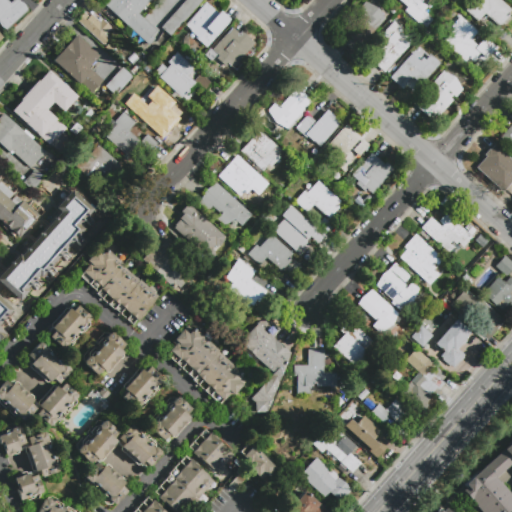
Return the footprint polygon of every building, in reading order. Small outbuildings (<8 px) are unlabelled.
[(25,8),(4,29),(0,25),(0,0),(7,0),(8,1),(8,0),(20,0),(23,3),(24,5),(25,8)] [(154,39),(148,45),(104,5),(108,0),(150,0),(138,14),(155,30),(150,36),(154,39)] [(202,0),(170,36),(160,27),(184,0),(202,0)] [(420,0),(420,1),(426,6),(423,9),(427,13),(419,22),(404,10),(408,6),(400,0),(420,0)] [(477,21),(465,10),(474,0),(475,0),(477,2),(478,0),(500,0),(511,10),(497,25),(484,13),(477,21)] [(185,25),(206,2),(218,13),(220,11),(231,20),(206,47),(195,37),(196,36),(185,25)] [(364,2),(377,8),(385,19),(361,44),(350,39),(345,32),(360,13),(357,11),(364,2)] [(109,39),(103,45),(76,20),(84,12),(88,17),(91,14),(97,19),(99,16),(111,27),(104,34),(109,39)] [(459,16),(472,27),(465,35),(479,47),(470,59),(468,57),(465,61),(442,41),(453,29),(450,27),(459,16)] [(384,72),(374,62),(383,52),(373,43),(393,21),(402,29),(398,35),(409,45),(384,72)] [(231,66),(227,63),(224,65),(214,57),(217,54),(210,48),(231,26),(237,32),(240,29),(253,41),(231,66)] [(102,80),(90,93),(80,83),(78,84),(52,61),(76,35),(98,55),(86,68),(91,73),(92,71),(102,80)] [(429,54),(439,63),(420,84),(412,77),(402,89),(389,77),(414,51),(425,60),(429,54)] [(167,63),(176,52),(194,68),(187,76),(193,81),(200,73),(212,84),(204,92),(196,85),(187,95),(185,93),(181,97),(153,73),(161,64),(165,68),(169,64),(167,63)] [(138,65),(133,71),(129,68),(135,62),(138,65)] [(144,63),(149,67),(146,71),(141,67),(144,63)] [(132,77),(115,96),(104,86),(121,67),(132,77)] [(77,97),(63,112),(54,104),(47,111),(66,128),(62,132),(69,139),(58,151),(49,144),(48,145),(12,111),(21,101),(20,100),(38,80),(39,81),(48,71),(77,97)] [(442,71),(454,77),(461,89),(455,97),(452,95),(449,98),(452,100),(433,122),(413,104),(442,71)] [(150,85),(173,105),(163,116),(165,118),(154,130),(127,106),(137,95),(139,98),(150,85)] [(267,109),(273,102),(278,106),(294,87),(301,91),(309,101),(303,108),(305,109),(287,129),(285,127),(274,121),(267,109)] [(94,113),(87,122),(80,116),(88,108),(94,113)] [(104,136),(107,133),(101,127),(109,118),(112,121),(122,111),(123,112),(124,110),(128,114),(127,115),(134,122),(127,130),(140,141),(146,134),(157,144),(149,153),(141,146),(130,159),(104,136)] [(295,128),(307,115),(315,122),(326,110),(340,123),(319,146),(314,142),(314,143),(307,136),(306,138),(295,128)] [(43,150),(29,166),(9,148),(7,150),(0,143),(0,113),(1,112),(43,150)] [(82,128),(75,136),(67,129),(75,121),(82,128)] [(346,125),(348,127),(350,124),(351,125),(357,130),(356,132),(361,137),(348,151),(357,159),(344,173),(320,152),(345,124),(346,125)] [(511,150),(498,138),(511,124),(511,150)] [(240,151),(258,130),(280,150),(276,155),(276,160),(270,167),(268,164),(260,174),(253,167),(255,165),(240,151)] [(305,148),(301,144),(304,139),(309,143),(305,148)] [(359,156),(352,150),(362,139),(368,145),(359,156)] [(97,145),(119,165),(116,169),(118,172),(108,183),(93,169),(86,177),(74,166),(84,155),(86,157),(97,145)] [(496,145),(511,159),(511,184),(504,193),(475,168),(496,145)] [(365,192),(355,183),(358,181),(351,175),(371,153),(383,165),(385,162),(394,170),(372,194),(367,190),(365,192)] [(239,195),(237,193),(217,176),(236,155),(269,184),(258,196),(250,188),(246,193),(243,191),(239,195)] [(32,190),(23,183),(35,169),(44,177),(32,190)] [(294,201),(303,191),(305,193),(317,181),(339,201),(335,205),(337,208),(328,218),(313,204),(306,212),(294,201)] [(0,221),(0,182),(13,194),(8,200),(9,201),(14,196),(20,201),(21,199),(37,214),(24,229),(25,229),(18,237),(0,221)] [(251,214),(241,225),(233,218),(225,226),(216,218),(220,214),(211,206),(208,210),(198,201),(206,191),(215,182),(251,214)] [(76,223),(81,227),(76,233),(83,239),(79,244),(72,237),(61,249),(67,254),(63,259),(57,253),(38,275),(36,273),(35,274),(24,287),(26,289),(17,298),(0,282),(0,270),(17,252),(19,254),(58,210),(54,206),(69,189),(90,207),(85,214),(89,218),(85,222),(81,218),(76,223)] [(352,201),(357,196),(361,200),(366,194),(370,198),(361,209),(352,201)] [(315,227),(314,229),(319,234),(314,240),(308,234),(307,236),(308,237),(299,247),(297,245),(293,249),(271,230),(270,229),(282,216),(280,214),(289,204),(315,227)] [(185,205),(193,211),(194,210),(225,237),(215,248),(213,246),(205,255),(172,227),(183,214),(179,212),(185,205)] [(472,237),(463,247),(458,241),(456,244),(453,242),(451,244),(454,247),(448,253),(421,228),(430,217),(441,227),(443,225),(438,220),(445,213),(446,213),(472,237)] [(316,221),(321,215),(330,223),(325,229),(316,221)] [(470,222),(472,225),(467,230),(464,228),(470,222)] [(475,229),(471,235),(467,232),(471,226),(475,229)] [(433,267),(431,269),(437,274),(428,284),(400,258),(404,254),(399,250),(414,233),(441,258),(436,264),(433,261),(430,264),(433,267)] [(247,254),(255,245),(258,247),(270,234),(292,254),(288,258),(290,260),(280,271),(265,257),(259,265),(247,254)] [(166,237),(196,265),(181,281),(183,283),(178,288),(175,286),(173,288),(141,259),(155,244),(158,247),(166,237)] [(477,241),(482,237),(486,241),(481,245),(477,241)] [(108,303),(112,299),(105,293),(101,297),(96,292),(101,286),(98,284),(94,288),(79,275),(79,274),(88,265),(84,262),(96,249),(101,253),(106,248),(122,262),(121,264),(132,273),(139,280),(140,279),(158,295),(143,311),(144,312),(137,320),(136,318),(131,323),(126,318),(130,314),(124,308),(120,312),(114,307),(114,308),(108,303)] [(511,262),(511,268),(505,276),(495,266),(504,256),(511,262)] [(475,260),(471,265),(467,262),(471,257),(475,260)] [(253,272),(249,279),(266,290),(258,302),(255,301),(252,305),(239,296),(229,289),(233,283),(225,277),(228,273),(237,259),(238,260),(254,271),(253,272)] [(207,266),(200,272),(196,267),(203,261),(207,266)] [(401,270),(411,279),(407,284),(411,288),(414,285),(418,288),(412,301),(401,308),(375,285),(381,274),(388,270),(393,262),(401,270)] [(509,277),(511,279),(511,289),(508,293),(511,296),(511,312),(511,313),(506,309),(503,313),(482,294),(497,277),(501,282),(503,280),(505,282),(509,277)] [(503,318),(486,337),(475,328),(482,320),(474,313),(467,321),(447,303),(462,286),(472,295),(474,293),(503,318)] [(361,297),(371,289),(398,313),(392,325),(380,332),(371,326),(376,321),(357,304),(361,297)] [(0,299),(11,309),(6,315),(13,322),(9,326),(1,319),(0,320),(0,328),(7,335),(0,342),(0,299)] [(76,305),(91,316),(89,318),(84,325),(83,324),(82,323),(68,341),(69,341),(67,343),(63,348),(61,347),(48,337),(54,330),(49,326),(50,325),(53,321),(54,322),(62,312),(62,311),(65,307),(67,309),(71,312),(76,305)] [(432,316),(436,322),(432,325),(427,319),(432,316)] [(461,344),(454,352),(451,349),(445,356),(433,345),(455,320),(469,332),(459,342),(461,344)] [(290,352),(278,380),(267,409),(253,413),(254,402),(249,398),(272,372),(238,344),(257,321),(270,321),(278,329),(272,336),(290,352)] [(377,346),(362,363),(361,361),(355,368),(332,347),(353,324),(377,346)] [(415,340),(410,335),(420,324),(426,329),(415,340)] [(217,352),(242,373),(240,375),(246,380),(240,387),(231,397),(227,394),(222,400),(218,404),(203,391),(208,386),(201,380),(197,384),(191,379),(192,378),(187,374),(191,369),(185,363),(181,368),(165,354),(175,344),(171,342),(186,325),(192,330),(194,328),(219,350),(217,352)] [(426,338),(435,329),(440,334),(430,343),(426,338)] [(111,332),(124,344),(118,350),(122,354),(122,356),(108,373),(105,373),(101,369),(96,375),(83,364),(83,361),(87,357),(90,356),(90,357),(106,340),(105,340),(105,337),(109,333),(111,332)] [(25,357),(37,343),(40,342),(45,347),(45,349),(45,350),(61,365),(61,364),(64,364),(69,369),(69,371),(57,384),(51,378),(48,382),(45,382),(42,380),(42,379),(33,370),(32,370),(29,367),(29,365),(31,363),(25,357)] [(443,383),(438,389),(436,388),(430,395),(431,397),(426,403),(428,405),(421,413),(398,392),(409,380),(410,381),(418,372),(404,360),(415,348),(433,364),(429,369),(432,372),(437,366),(447,374),(441,381),(443,383)] [(293,375),(293,365),(307,365),(307,350),(323,350),(324,372),(335,372),(335,386),(309,386),(309,394),(296,394),(296,375),(293,375)] [(133,408),(119,396),(124,389),(122,387),(139,366),(143,370),(147,364),(164,379),(141,407),(136,407),(135,406),(133,408)] [(399,373),(394,378),(390,374),(394,369),(399,373)] [(0,381),(3,378),(9,384),(13,379),(14,380),(15,379),(18,382),(18,383),(28,392),(28,391),(32,394),(31,395),(32,396),(28,401),(34,407),(22,419),(20,419),(15,414),(14,415),(11,416),(6,411),(7,410),(6,409),(7,408),(4,406),(3,407),(0,404),(0,381)] [(48,426),(35,414),(41,408),(37,405),(37,402),(52,386),(54,386),(58,389),(63,383),(76,395),(76,397),(72,402),(72,405),(57,421),(54,421),(50,426),(48,426)] [(109,393),(104,399),(97,393),(102,387),(109,393)] [(373,403),(369,408),(360,401),(365,395),(373,403)] [(178,397),(190,409),(185,415),(189,419),(189,420),(174,437),(171,437),(167,434),(162,440),(149,428),(149,426),(154,421),(156,421),(157,422),(172,405),(171,404),(171,402),(175,398),(178,397)] [(384,410),(394,399),(406,410),(395,422),(389,417),(383,423),(370,412),(377,403),(384,410)] [(363,415),(380,431),(375,436),(387,447),(376,458),(369,452),(370,450),(343,426),(349,419),(355,424),(363,415)] [(104,421),(117,432),(112,438),(116,442),(116,444),(101,461),(99,461),(94,457),(89,463),(77,452),(76,450),(81,445),(83,445),(83,446),(99,429),(98,428),(97,426),(102,421),(104,421)] [(360,463),(351,473),(324,448),(321,452),(311,444),(330,423),(355,446),(348,453),(360,463)] [(17,425),(23,441),(15,444),(17,449),(16,451),(7,454),(6,453),(2,454),(0,447),(0,430),(1,433),(8,430),(8,428),(9,426),(15,424),(17,425)] [(160,454),(148,466),(142,460),(138,465),(136,465),(120,450),(119,448),(123,444),(117,438),(128,426),(131,426),(135,430),(136,432),(135,433),(151,448),(152,447),(154,447),(160,451),(160,454)] [(216,441),(232,454),(215,473),(198,458),(198,459),(190,452),(192,450),(188,447),(192,442),(197,446),(203,439),(198,435),(203,429),(208,434),(209,432),(218,439),(216,441)] [(57,471),(41,477),(38,469),(33,471),(31,470),(23,449),(24,447),(29,445),(26,438),(42,432),(45,433),(47,439),(46,441),(45,442),(53,462),(54,462),(56,463),(58,469),(57,471)] [(479,511),(461,491),(465,488),(462,485),(511,441),(511,462),(493,479),(511,500),(511,511),(479,511)] [(239,451),(249,442),(253,446),(254,445),(277,468),(268,478),(266,476),(262,480),(245,464),(248,461),(242,456),(243,455),(239,451)] [(179,461),(184,456),(188,460),(190,459),(198,466),(197,468),(212,482),(196,499),(198,501),(187,511),(175,511),(165,503),(163,504),(156,497),(158,496),(153,492),(158,486),(163,490),(169,484),(164,480),(169,474),(167,473),(172,468),(177,472),(184,466),(179,461)] [(300,476),(316,458),(325,466),(325,467),(328,471),(330,471),(332,471),(334,472),(335,473),(336,474),(337,477),(337,478),(338,478),(352,490),(341,502),(329,491),(324,497),(300,476)] [(83,475),(95,463),(101,469),(105,465),(107,465),(124,479),(124,482),(120,486),(126,491),(115,504),(112,504),(107,499),(107,497),(108,496),(92,481),(91,482),(89,482),(84,477),(83,475)] [(37,475),(42,490),(42,492),(35,495),(33,498),(25,501),(25,498),(17,501),(13,489),(14,489),(11,479),(16,477),(16,476),(21,474),(21,472),(24,471),(26,472),(29,477),(37,475)] [(325,511),(324,511),(286,511),(284,510),(303,491),(325,511)] [(132,511),(135,509),(138,511),(141,511),(146,507),(141,503),(146,497),(150,501),(152,500),(160,507),(159,508),(163,511),(132,511)] [(36,511),(43,499),(46,498),(52,501),(53,503),(52,505),(65,511),(36,511)] [(210,511),(208,510),(220,498),(232,510),(230,511),(210,511)]
